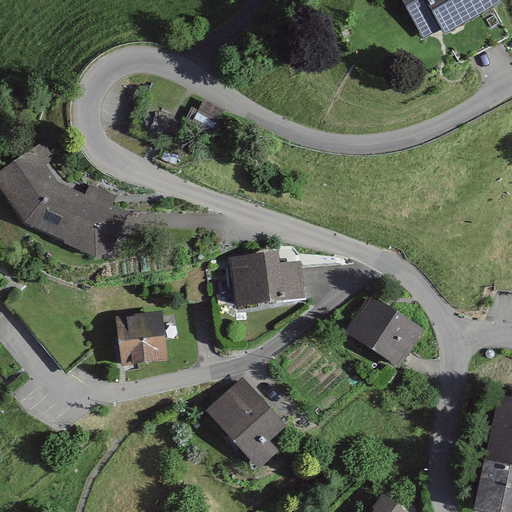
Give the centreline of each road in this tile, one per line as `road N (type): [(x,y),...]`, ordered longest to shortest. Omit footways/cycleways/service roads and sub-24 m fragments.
road 1 (residential): [(380,261),(111,167),(91,153),(78,130),(79,101),(87,79),(107,61),(152,57),(182,73)]
road 2 (residential): [(380,261),(265,359),(117,392),(69,392),(4,322)]
road 3 (residential): [(182,73),(292,136),(337,144),(384,143),(427,130),(511,86)]
road 4 (residential): [(443,511),(436,479),(449,382),(444,339)]
